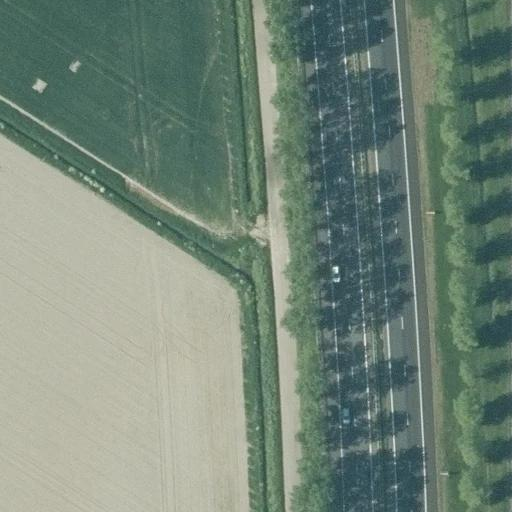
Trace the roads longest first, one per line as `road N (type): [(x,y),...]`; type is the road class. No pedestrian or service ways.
road 1 (motorway): [(322,0),(358,511)]
road 2 (motorway): [(411,511),(376,0)]
road 3 (unclassified): [(293,511),(259,0)]
